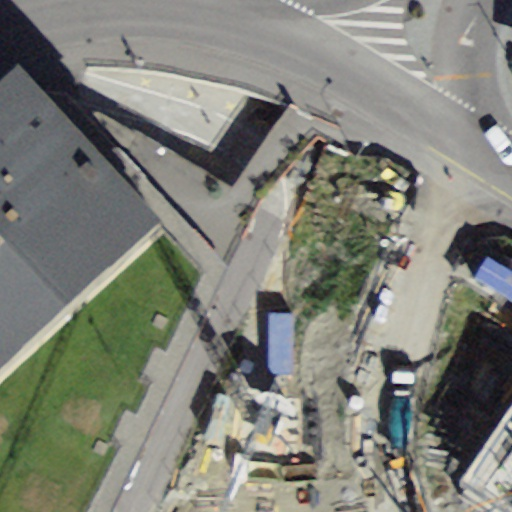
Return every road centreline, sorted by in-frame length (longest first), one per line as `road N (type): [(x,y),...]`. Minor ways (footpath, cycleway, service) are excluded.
road 1 (tertiary): [(240,20),(333,59),(460,139)]
road 2 (tertiary): [(0,29),(95,5),(188,8),(240,20)]
road 3 (tertiary): [(480,0),(466,49),(460,139)]
